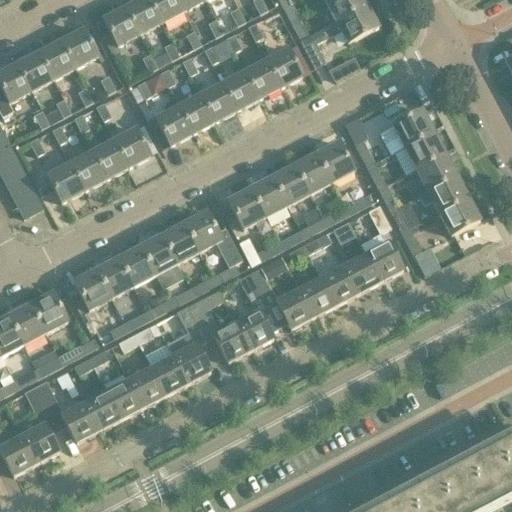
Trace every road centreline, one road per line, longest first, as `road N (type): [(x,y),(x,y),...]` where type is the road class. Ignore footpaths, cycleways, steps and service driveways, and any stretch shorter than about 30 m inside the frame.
road 1 (residential): [(19,511),(511,250)]
road 2 (residential): [(17,269),(451,46)]
road 3 (tertiary): [(107,511),(511,297)]
road 4 (residential): [(511,380),(260,511)]
road 5 (residential): [(511,155),(451,46)]
